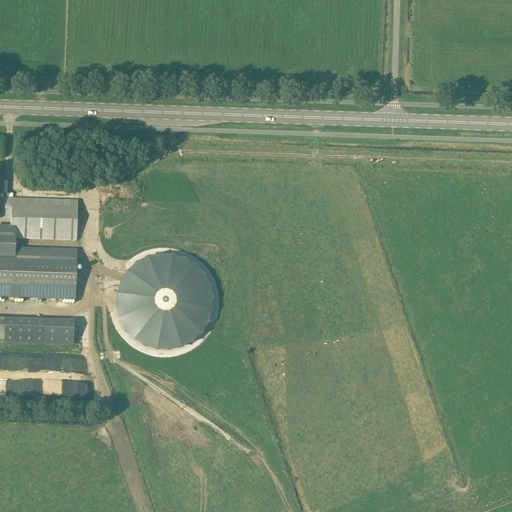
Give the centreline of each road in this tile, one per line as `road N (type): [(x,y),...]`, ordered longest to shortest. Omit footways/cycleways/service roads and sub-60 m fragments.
road 1 (primary): [(393,121),(0,107)]
road 2 (unclassified): [(397,0),(393,121)]
